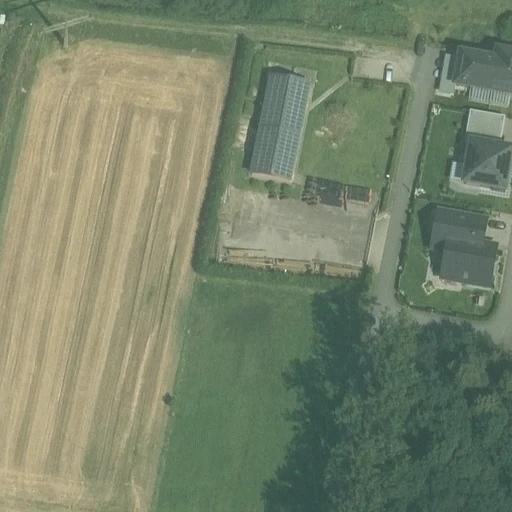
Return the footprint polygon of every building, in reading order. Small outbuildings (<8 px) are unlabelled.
[(511,56),(498,54),(497,63),(461,57),(456,86),(511,95),(511,56)] [(311,87),(270,79),(250,177),(291,185),(311,87)] [(469,142),(500,147),(505,119),(470,113),(464,145),(468,146),(469,142)] [(511,149),(500,147),(469,142),(468,146),(461,188),(507,196),(511,165),(511,149)] [(348,209),(367,211),(370,193),(351,190),(348,209)] [(496,249),(463,244),(467,220),(438,215),(432,250),(447,253),(442,280),(489,289),(496,249)]
